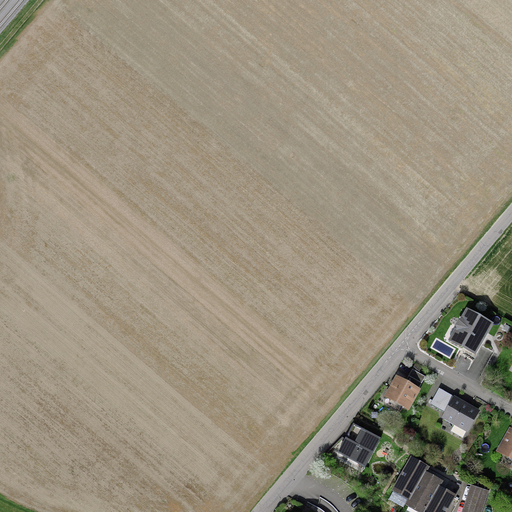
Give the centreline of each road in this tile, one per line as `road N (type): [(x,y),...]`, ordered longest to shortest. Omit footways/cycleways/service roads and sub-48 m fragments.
road 1 (residential): [(259,511),(399,346)]
road 2 (residential): [(399,346),(511,209)]
road 3 (residential): [(399,346),(511,410)]
